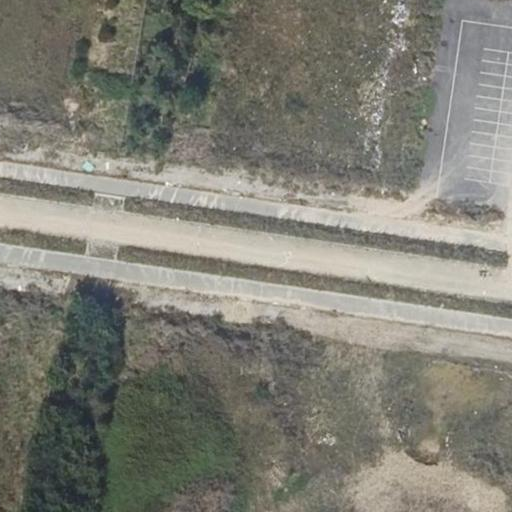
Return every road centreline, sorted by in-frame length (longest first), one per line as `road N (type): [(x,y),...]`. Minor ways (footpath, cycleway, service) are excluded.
road 1 (residential): [(511,246),(0,170)]
road 2 (residential): [(0,253),(511,327)]
